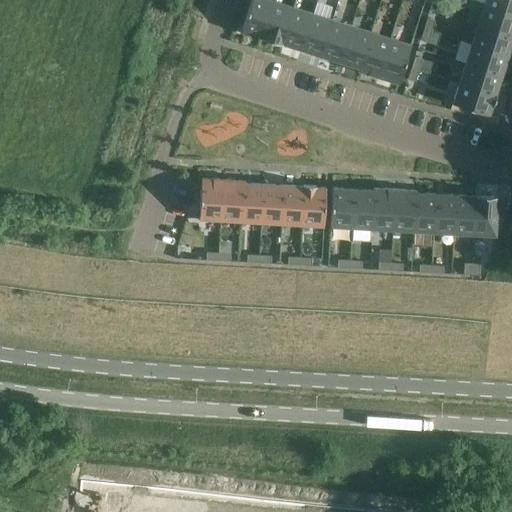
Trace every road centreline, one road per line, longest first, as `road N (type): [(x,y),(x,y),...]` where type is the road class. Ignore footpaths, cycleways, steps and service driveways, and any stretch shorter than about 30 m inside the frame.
road 1 (secondary): [(0,390),(511,429)]
road 2 (secondary): [(511,392),(0,356)]
road 3 (residential): [(205,73),(476,163),(511,150)]
road 4 (residential): [(205,73),(186,94),(139,244)]
